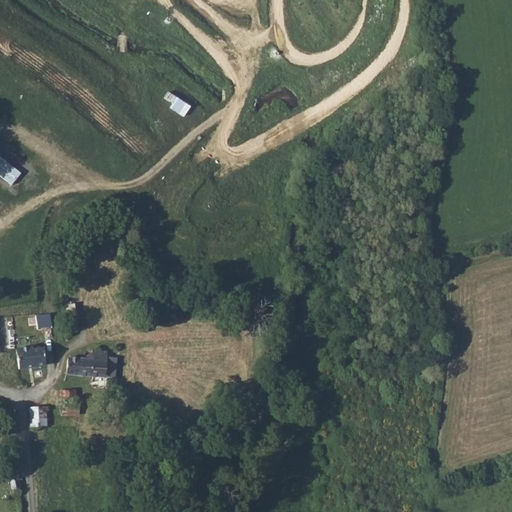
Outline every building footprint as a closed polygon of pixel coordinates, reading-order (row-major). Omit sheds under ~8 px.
[(169,108),(184,116),(191,105),(168,91),(164,97),(173,102),(169,108)] [(0,168),(3,170),(11,159),(0,150),(0,168)] [(51,310),(33,312),(35,322),(42,321),(53,320),(51,310)] [(17,347),(17,350),(19,364),(59,361),(55,336),(37,337),(38,345),(17,347)] [(69,356),(68,373),(104,375),(104,374),(114,374),(115,354),(105,354),(105,349),(93,348),(93,351),(90,351),(86,355),(86,357),(69,356)] [(70,387),(62,389),(63,402),(79,400),(79,392),(76,391),(75,387),(70,387)] [(31,426),(48,424),(46,405),(29,406),(31,426)]
